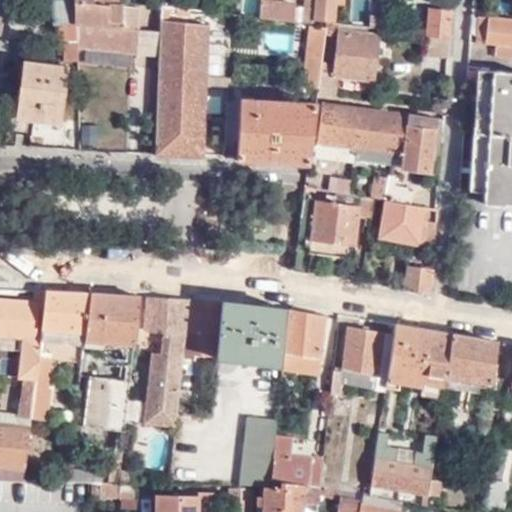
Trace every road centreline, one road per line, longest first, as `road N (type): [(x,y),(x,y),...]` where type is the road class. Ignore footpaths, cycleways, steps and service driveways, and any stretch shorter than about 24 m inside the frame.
road 1 (residential): [(0,225),(434,318)]
road 2 (residential): [(434,318),(459,0)]
road 3 (residential): [(0,161),(282,176)]
